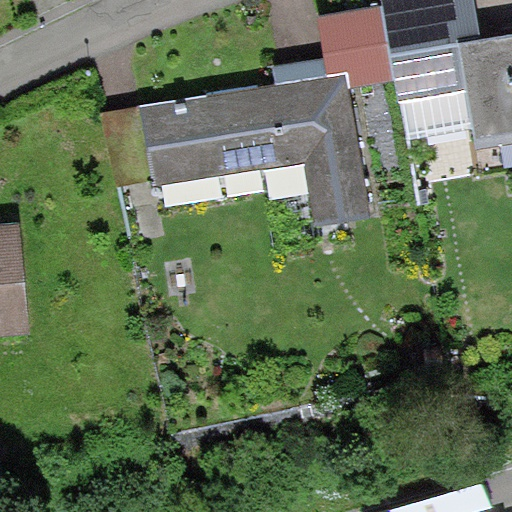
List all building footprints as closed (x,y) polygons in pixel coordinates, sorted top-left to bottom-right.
[(391,0),(392,6),(400,51),(474,38),(467,0),(391,0)] [(347,71),(402,62),(400,51),(392,6),(338,14),(347,71)] [(511,33),(474,38),(481,87),(487,132),(511,129),(511,33)] [(481,87),(474,38),(400,51),(402,62),(409,100),(481,87)] [(349,79),(150,107),(160,178),(310,157),(319,224),(368,217),(349,79)] [(116,184),(160,178),(150,107),(107,113),(116,184)] [(0,302),(14,301),(4,210),(0,210),(0,302)]
